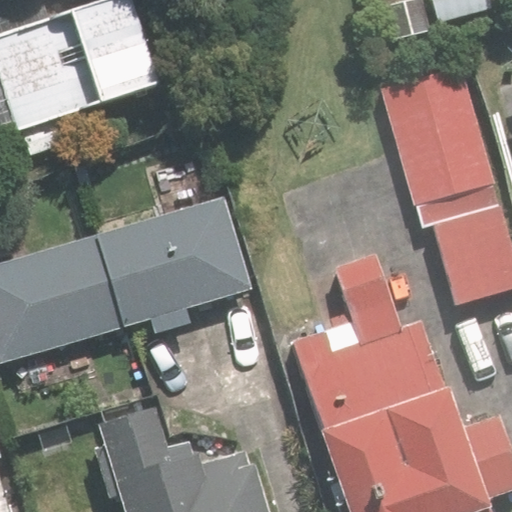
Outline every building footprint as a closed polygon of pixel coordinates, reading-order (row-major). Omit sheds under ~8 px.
[(0,77),(18,133),(162,86),(133,0),(106,0),(47,20),(0,34),(0,77)] [(0,34),(47,20),(41,0),(14,0),(0,4),(0,34)] [(445,0),(450,17),(506,1),(505,0),(445,0)] [(457,308),(511,291),(511,246),(459,69),(381,92),(423,229),(432,227),(457,308)] [(22,133),(28,156),(63,144),(56,124),(22,133)] [(207,173),(159,187),(167,212),(0,261),(0,342),(5,361),(163,314),(168,330),(203,320),(198,304),(264,284),(236,191),(214,198),(207,173)] [(388,270),(350,285),(360,312),(297,337),(365,511),(501,511),(495,496),(511,489),(511,415),(509,409),(478,421),(435,312),(409,323),(388,270)] [(113,438),(92,445),(108,496),(130,489),(137,511),(282,511),(263,452),(215,467),(208,444),(186,451),(168,396),(106,416),(113,438)] [(19,511),(2,455),(9,453),(0,423),(0,511),(19,511)]
